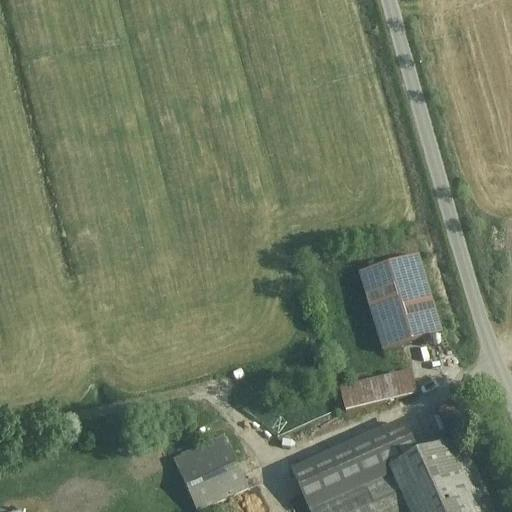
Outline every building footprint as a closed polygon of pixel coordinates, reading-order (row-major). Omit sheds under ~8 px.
[(419,258),(359,274),(380,350),(440,334),(419,258)] [(413,369),(336,389),(343,414),(420,393),(413,369)] [(391,435),(298,476),(313,511),(413,511),(394,469),(425,455),(412,426),(391,435)] [(500,511),(467,437),(425,455),(394,469),(413,511),(500,511)] [(230,441),(181,462),(202,511),(251,490),(230,441)]
